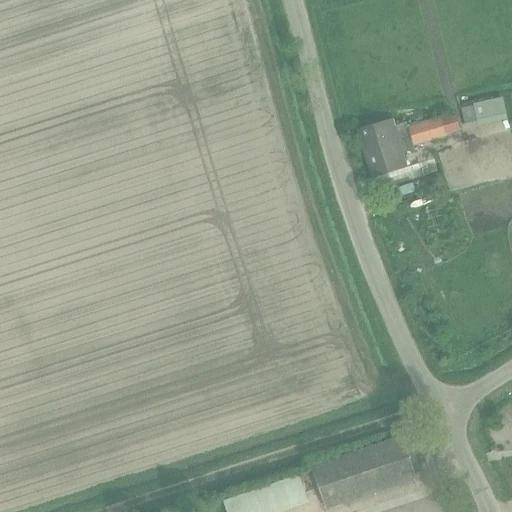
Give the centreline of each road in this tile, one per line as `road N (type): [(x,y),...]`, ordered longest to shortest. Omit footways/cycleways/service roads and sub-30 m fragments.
road 1 (unclassified): [(436,405),(366,260),(291,0)]
road 2 (track): [(94,511),(436,405)]
